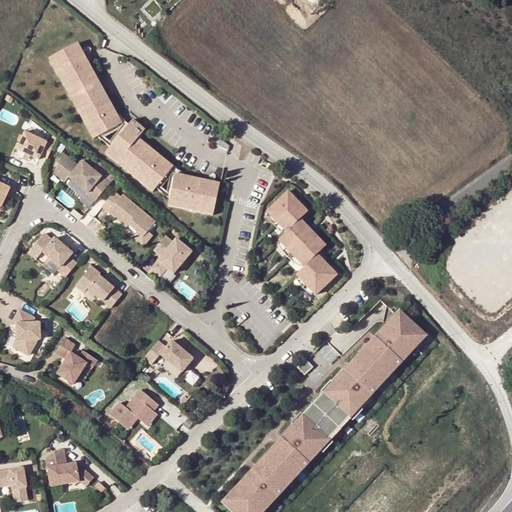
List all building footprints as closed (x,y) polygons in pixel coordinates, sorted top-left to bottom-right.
[(121,120),(117,115),(85,56),(81,50),(77,43),(73,45),(118,126),(117,130),(124,125),(121,120)] [(73,45),(53,56),(98,137),(118,126),(81,58),(77,52),(73,45)] [(86,47),(81,50),(85,56),(90,53),(91,52),(91,51),(91,50),(91,49),(91,48),(90,48),(88,47),(86,47)] [(53,56),(49,58),(93,139),(98,137),(53,56)] [(129,123),(124,125),(129,133),(134,131),(129,123)] [(117,130),(118,131),(109,141),(104,137),(98,137),(111,148),(121,136),(127,140),(132,137),(129,133),(124,125),(117,130)] [(104,137),(117,130),(118,126),(98,137),(104,137)] [(46,159),(52,145),(24,132),(16,149),(39,160),(40,156),(46,159)] [(111,148),(109,150),(156,188),(166,175),(170,170),(127,140),(121,136),(111,148)] [(173,166),(132,137),(127,140),(170,170),(173,166)] [(224,141),(220,139),(217,146),(228,151),(230,146),(224,141)] [(156,188),(109,150),(106,154),(153,192),(156,188)] [(54,173),(65,183),(69,178),(87,193),(85,195),(95,202),(109,185),(92,170),(82,162),(79,166),(63,153),(54,173)] [(100,161),(92,170),(109,185),(117,176),(100,161)] [(166,196),(169,199),(173,178),(207,185),(214,186),(219,187),(220,183),(215,182),(216,177),(216,175),(215,174),(214,173),(213,173),(212,173),(211,173),(210,174),(209,175),(208,180),(184,176),(173,166),(170,170),(169,178),(166,191),(166,196)] [(162,187),(169,178),(170,170),(166,175),(156,188),(159,191),(166,196),(166,191),(162,187)] [(214,210),(219,187),(214,186),(207,185),(173,178),(169,199),(169,201),(214,210)] [(0,205),(1,206),(9,188),(0,183),(0,205)] [(320,291),(341,271),(322,250),(328,245),(318,234),(321,232),(315,226),(312,228),(303,218),(313,208),(293,188),(272,207),(292,228),(284,236),(309,262),(301,270),(320,291)] [(144,238),(149,233),(157,223),(124,196),(122,198),(116,192),(102,208),(127,228),(129,226),(138,233),(144,238)] [(214,210),(169,201),(168,206),(213,215),(214,210)] [(154,237),(149,233),(144,238),(138,233),(134,239),(145,248),(154,237)] [(72,259),(74,256),(55,239),(43,253),(63,269),(59,273),(68,280),(80,266),(72,259)] [(173,247),(165,241),(154,254),(161,261),(152,272),(160,279),(166,273),(173,278),(179,271),(183,271),(186,268),(185,264),(191,257),(176,244),(173,247)] [(84,294),(87,290),(113,311),(125,297),(99,275),(100,274),(91,266),(75,286),(84,294)] [(160,324),(131,300),(119,314),(148,339),(160,324)] [(12,324),(16,324),(16,333),(17,340),(13,347),(29,356),(37,340),(40,340),(39,323),(35,323),(34,319),(19,311),(12,324)] [(425,334),(401,312),(397,316),(421,338),(425,334)] [(224,498),(239,511),(256,511),(317,448),(313,445),(323,434),(327,438),(347,417),(343,413),(353,402),(357,406),(421,338),(397,316),(333,383),(337,387),(297,429),(293,426),(224,498)] [(76,345),(65,338),(55,353),(66,361),(57,374),(73,384),(86,364),(93,368),(98,361),(82,351),(77,358),(70,353),(76,345)] [(154,350),(162,356),(183,374),(194,360),(173,343),(168,349),(160,342),(154,350)] [(162,356),(154,350),(145,361),(153,368),(162,356)] [(313,367),(306,360),(297,367),(305,375),(313,367)] [(333,383),(330,380),(290,422),(293,426),(297,429),(337,387),(333,383)] [(126,408),(120,403),(110,416),(125,428),(135,417),(137,419),(144,424),(154,411),(159,405),(150,399),(141,390),(134,399),(126,408)] [(357,406),(353,402),(343,413),(347,417),(351,420),(361,409),(357,406)] [(158,415),(154,411),(144,424),(148,427),(158,415)] [(137,419),(135,417),(125,428),(128,431),(137,419)] [(327,438),(323,434),(313,445),(317,448),(320,452),(330,441),(327,438)] [(46,458),(48,468),(67,465),(64,449),(54,451),(46,458)] [(79,474),(84,468),(78,463),(67,465),(48,468),(51,486),(80,481),(79,474)] [(23,468),(0,471),(0,487),(11,485),(12,489),(14,503),(28,501),(25,487),(26,487),(23,468)] [(84,468),(79,474),(80,481),(86,487),(94,478),(84,468)] [(102,491),(105,487),(98,481),(95,485),(102,491)] [(239,511),(224,498),(220,503),(230,511),(239,511)]
